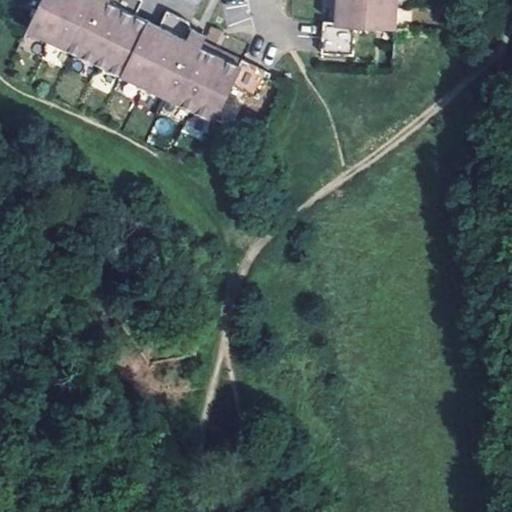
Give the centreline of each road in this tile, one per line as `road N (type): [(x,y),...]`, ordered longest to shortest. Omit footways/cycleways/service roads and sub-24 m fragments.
road 1 (track): [(233,288),(263,240),(457,90),(511,28)]
road 2 (track): [(286,511),(233,288)]
road 3 (track): [(205,511),(233,288)]
